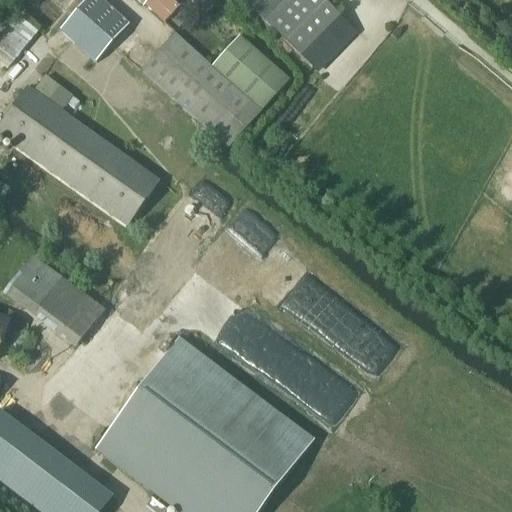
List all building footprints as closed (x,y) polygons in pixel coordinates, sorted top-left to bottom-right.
[(95,65),(128,29),(95,0),(89,0),(60,33),(95,65)] [(179,10),(167,0),(134,0),(163,27),(179,10)] [(337,19),(317,0),(238,0),(298,58),(337,19)] [(238,38),(211,69),(174,36),(140,74),(226,150),(286,81),(238,38)] [(0,141),(124,229),(157,184),(26,91),(0,128),(0,141)] [(74,354),(105,313),(32,260),(2,299),(35,324),(38,320),(52,331),(49,334),(74,354)] [(0,321),(0,346),(8,325),(0,321)] [(261,511),(269,502),(312,445),(177,344),(96,453),(174,511),(261,511)] [(0,486),(33,511),(104,511),(112,502),(0,416),(0,486)]
